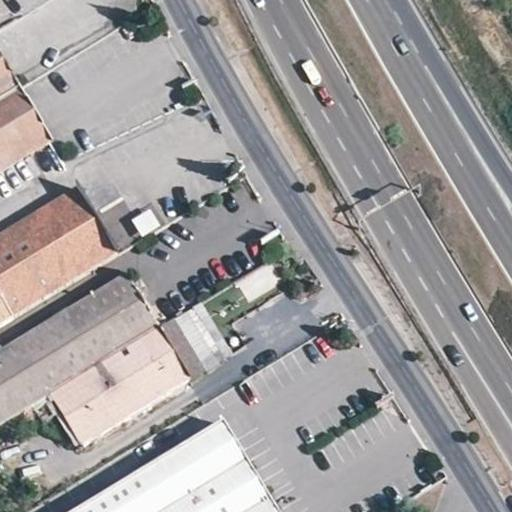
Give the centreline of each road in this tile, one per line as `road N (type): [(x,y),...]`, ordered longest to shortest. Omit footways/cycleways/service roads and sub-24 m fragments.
road 1 (tertiary): [(492,511),(190,0)]
road 2 (secondary): [(288,11),(511,449)]
road 3 (trunk): [(288,11),(511,385)]
road 4 (trunk): [(511,232),(408,39)]
road 5 (secondary): [(511,183),(408,39)]
